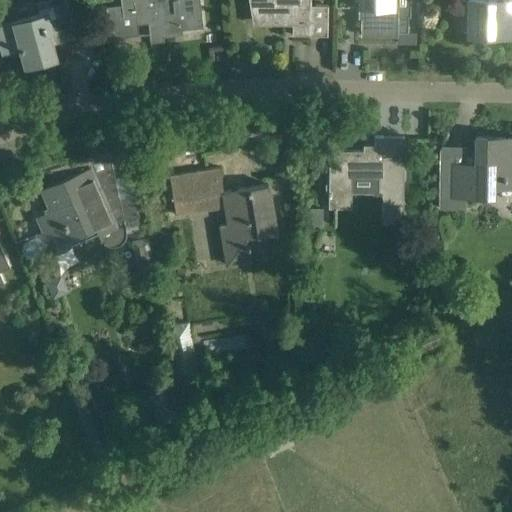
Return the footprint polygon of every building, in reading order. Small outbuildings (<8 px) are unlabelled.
[(76,38),(65,0),(45,0),(36,2),(39,14),(11,21),(11,22),(0,25),(0,51),(1,54),(18,49),(23,68),(58,59),(53,44),(76,38)] [(120,0),(123,24),(148,22),(150,42),(163,41),(162,35),(181,33),(180,29),(203,26),(199,0),(120,0)] [(257,0),(257,20),(292,20),(292,35),(327,35),(327,5),(310,5),(309,0),(257,0)] [(358,0),(358,8),(364,8),(364,18),(361,18),(361,36),(397,36),(397,31),(407,31),(407,7),(410,7),(410,0),(358,0)] [(511,0),(467,0),(467,37),(495,38),(495,34),(511,34),(511,0)] [(364,187),(364,178),(376,178),(376,193),(383,193),(383,224),(403,224),(403,203),(404,136),(374,136),(374,151),(329,150),(328,208),(351,208),(351,186),(364,187)] [(439,208),(465,209),(466,196),(493,196),(493,186),(511,185),(511,138),(476,138),(476,164),(439,164),(439,208)] [(21,248),(22,253),(25,257),(30,259),(35,259),(44,255),(45,257),(99,234),(101,240),(103,242),(105,243),(108,245),(110,246),(111,246),(113,246),(116,246),(120,244),(123,242),(125,239),(126,235),(126,230),(124,223),(139,216),(124,147),(108,151),(69,162),(68,159),(40,167),(43,175),(46,174),(53,190),(38,196),(45,212),(37,216),(43,231),(35,234),(36,237),(27,241),(23,243),(21,248)] [(214,173),(165,181),(174,231),(220,223),(228,272),(241,270),(241,272),(246,271),(246,269),(254,268),(250,243),(279,239),(271,190),(225,198),(225,201),(219,202),(214,173)] [(148,179),(149,188),(162,186),(161,178),(148,179)] [(175,386),(185,384),(197,382),(188,321),(166,325),(175,386)] [(113,454),(88,386),(72,392),(97,460),(113,454)] [(288,432),(284,421),(253,434),(263,458),(271,455),(265,442),(288,432)]
